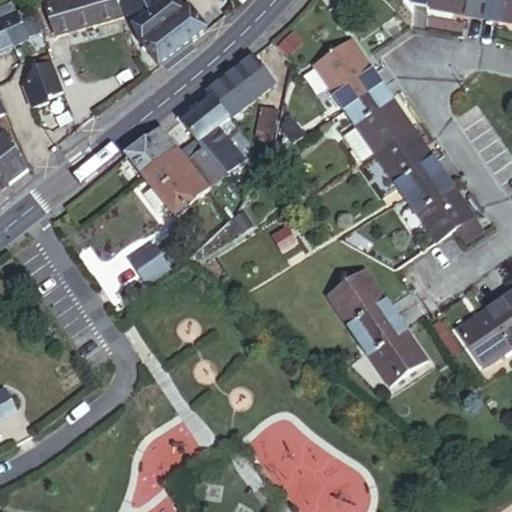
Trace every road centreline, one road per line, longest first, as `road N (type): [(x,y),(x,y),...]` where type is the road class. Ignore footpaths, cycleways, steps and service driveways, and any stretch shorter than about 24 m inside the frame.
road 1 (unclassified): [(34,212),(131,373),(120,400),(0,487)]
road 2 (secondary): [(34,212),(286,0)]
road 3 (unclassified): [(511,69),(448,60),(419,83),(511,228)]
